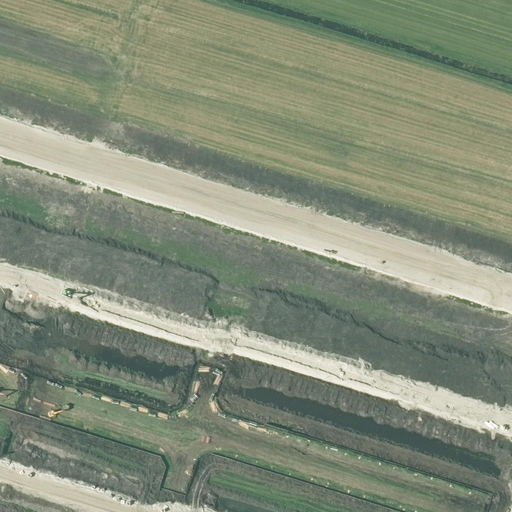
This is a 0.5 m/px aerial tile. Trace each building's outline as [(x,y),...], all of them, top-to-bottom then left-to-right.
[(5,224),(0,239),(0,250),(14,255),(15,251),(23,253),(29,236),(21,234),(22,229),(5,224)] [(43,236),(34,267),(50,272),(55,256),(74,262),(81,239),(70,236),(67,243),(43,236)] [(128,265),(120,292),(137,297),(145,271),(128,265)] [(180,274),(177,284),(183,286),(181,295),(194,299),(192,305),(203,308),(209,291),(203,289),(205,282),(180,274)] [(264,288),(255,318),(275,324),(280,310),(287,312),(291,299),(284,296),(284,295),(264,288)] [(9,303),(4,319),(27,326),(26,328),(34,331),(38,315),(31,313),(32,310),(9,303)] [(306,305),(298,332),(315,337),(319,324),(326,326),(330,314),(323,312),(323,311),(306,305)] [(344,309),(333,345),(350,351),(354,338),(361,340),(365,326),(358,324),(342,319),(345,309),(344,309)] [(405,320),(402,332),(411,335),(417,318),(416,317),(414,323),(405,320)] [(48,319),(41,342),(57,347),(56,350),(66,353),(72,334),(63,331),(65,323),(64,323),(64,324),(60,323),(60,322),(57,321),(57,322),(48,319)] [(87,327),(82,344),(105,351),(104,357),(110,359),(113,347),(107,346),(111,334),(87,327)] [(382,335),(373,362),(391,368),(395,354),(405,357),(410,339),(401,336),(399,341),(382,335)] [(124,341),(121,350),(126,352),(121,367),(140,373),(143,366),(148,367),(153,349),(148,348),(149,346),(130,340),(129,343),(124,341)] [(424,344),(415,373),(432,378),(436,364),(442,366),(447,353),(441,351),(441,350),(424,344)] [(498,345),(489,374),(496,376),(505,348),(498,345)] [(160,357),(156,371),(170,375),(169,379),(186,384),(193,360),(177,355),(174,361),(160,357)] [(464,375),(460,386),(478,391),(487,361),(470,355),(467,366),(465,366),(462,374),(464,375)] [(503,381),(497,400),(511,405),(511,369),(502,367),(498,380),(503,381)] [(245,369),(240,386),(257,391),(262,374),(245,369)] [(274,378),(269,394),(283,399),(288,382),(274,378)] [(288,382),(283,399),(297,403),(303,387),(288,382)] [(314,390),(309,407),(323,411),(328,395),(314,390)] [(328,395),(323,411),(338,416),(343,399),(328,395)] [(354,403),(349,419),(363,424),(369,407),(354,403)] [(369,407),(363,424),(378,428),(383,411),(369,407)] [(397,416),(392,432),(407,437),(412,420),(397,416)] [(412,420),(407,437),(421,441),(426,425),(412,420)] [(438,428),(432,445),(447,449),(452,433),(438,428)] [(0,430),(0,440),(6,442),(9,432),(3,431),(3,432),(0,430)] [(452,433),(447,449),(461,454),(466,437),(452,433)] [(23,437),(20,446),(25,448),(22,459),(34,463),(40,443),(28,439),(28,438),(23,437)] [(478,441),(473,457),(490,462),(495,446),(478,441)] [(40,443),(34,463),(46,466),(49,455),(55,457),(58,448),(52,446),(52,447),(40,443)] [(72,452),(69,461),(74,463),(71,474),(83,478),(89,458),(77,455),(77,454),(72,452)] [(89,458),(83,478),(95,481),(98,470),(104,472),(107,463),(101,461),(101,462),(89,458)] [(121,467),(118,477),(123,478),(120,489),(132,493),(137,473),(126,470),(126,469),(121,467)] [(137,473),(132,493),(144,497),(147,486),(153,487),(156,478),(150,476),(150,477),(137,473)] [(9,500),(0,497),(0,511),(13,511),(16,504),(8,502),(9,500)]
